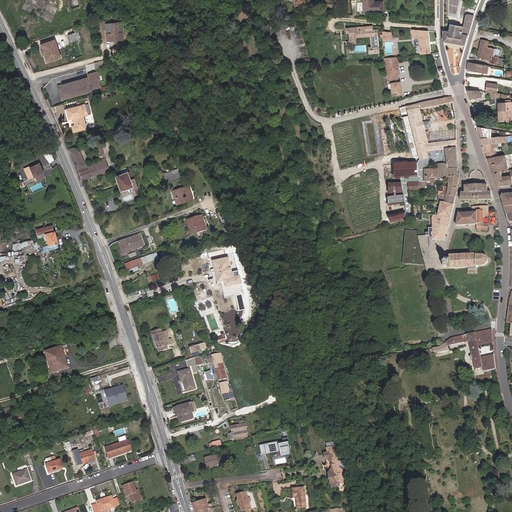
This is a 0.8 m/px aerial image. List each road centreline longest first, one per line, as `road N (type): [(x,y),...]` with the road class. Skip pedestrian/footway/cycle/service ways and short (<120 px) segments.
road 1 (tertiary): [(169,453),(97,239),(0,23)]
road 2 (residential): [(511,413),(500,371),(507,252),(496,190)]
road 3 (residential): [(169,453),(0,510)]
